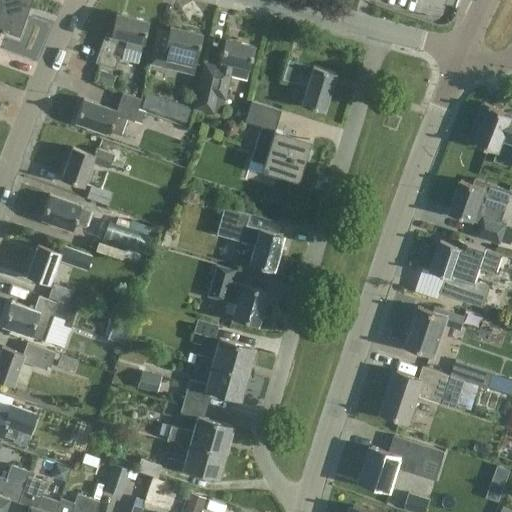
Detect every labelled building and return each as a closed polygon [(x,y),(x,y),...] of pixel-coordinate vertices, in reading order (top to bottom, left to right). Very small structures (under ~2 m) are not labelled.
[(27,4),(30,5),(31,0),(0,0),(0,30),(6,33),(7,31),(16,35),(27,4)] [(142,41),(147,20),(116,13),(111,33),(105,32),(95,60),(115,67),(119,55),(111,53),(118,35),(127,37),(124,46),(140,50),(142,40),(142,41)] [(197,56),(202,34),(170,25),(170,26),(169,31),(161,29),(158,28),(150,63),(167,67),(169,58),(194,64),(197,56)] [(245,80),(254,45),(225,38),(218,65),(203,61),(193,108),(213,113),(216,97),(225,99),(231,76),(245,80)] [(301,103),(323,110),(335,72),(288,58),(281,80),(294,83),(297,73),(309,76),(301,103)] [(114,74),(99,69),(95,80),(110,85),(114,74)] [(133,121),(140,98),(122,92),(116,110),(82,98),(74,121),(109,133),(110,129),(120,133),(126,118),(133,121)] [(261,169),(297,180),(308,145),(281,137),(283,131),(275,128),(281,109),(251,100),(245,120),(260,125),(250,159),(263,163),(261,169)] [(511,117),(511,114),(511,112),(484,102),(470,139),(498,150),(503,137),(511,140),(511,117)] [(175,103),(170,118),(184,122),(189,107),(175,103)] [(238,130),(237,124),(232,120),(227,121),(223,126),(224,132),(229,135),(235,134),(238,130)] [(107,168),(112,154),(95,147),(92,154),(72,146),(60,177),(82,185),(90,161),(107,168)] [(511,191),(511,190),(483,180),(481,186),(461,179),(450,212),(481,222),(477,233),(500,241),(507,221),(502,220),(511,191)] [(86,196),(108,204),(112,192),(91,184),(86,196)] [(73,222),(85,226),(90,211),(79,207),(80,205),(48,194),(39,218),(71,229),(73,222)] [(249,262),(272,269),(282,235),(272,232),(275,221),(223,207),(215,233),(231,238),(232,235),(240,238),(239,240),(254,245),(249,262)] [(108,220),(102,241),(141,253),(147,233),(108,220)] [(483,306),(488,293),(490,284),(476,279),(480,267),(495,273),(502,253),(464,240),(462,246),(440,238),(430,269),(446,275),(440,292),(483,306)] [(35,244),(25,273),(47,281),(55,258),(87,269),(91,256),(60,245),(58,252),(35,244)] [(231,317),(256,324),(266,291),(230,281),(233,270),(215,264),(207,295),(235,303),(231,317)] [(66,305),(67,303),(71,290),(52,283),(47,299),(66,305)] [(77,307),(67,303),(66,305),(47,299),(37,295),(32,308),(10,300),(2,323),(29,333),(32,323),(46,328),(50,315),(62,319),(60,324),(69,328),(77,307)] [(488,315),(505,320),(508,309),(492,304),(488,315)] [(460,329),(463,318),(464,316),(438,307),(437,311),(417,305),(404,343),(435,353),(445,324),(460,329)] [(193,331),(213,337),(217,324),(196,318),(193,331)] [(114,319),(107,338),(124,344),(130,325),(114,319)] [(211,363),(246,373),(253,347),(218,338),(212,359),(196,354),(193,363),(210,367),(211,363)] [(26,341),(21,353),(0,345),(0,379),(11,383),(20,360),(48,370),(54,351),(26,341)] [(56,365),(72,371),(77,359),(55,351),(53,357),(58,359),(56,365)] [(455,359),(450,374),(488,386),(493,371),(463,362),(455,359)] [(183,399),(205,405),(209,390),(239,399),(246,373),(211,363),(210,367),(205,383),(189,379),(183,399)] [(396,370),(382,412),(409,421),(418,395),(440,402),(455,407),(461,391),(465,379),(450,374),(423,365),(419,377),(396,370)] [(161,376),(141,370),(136,386),(156,392),(161,376)] [(224,451),(231,426),(202,417),(205,405),(183,399),(179,414),(195,418),(192,431),(170,425),(166,439),(171,441),(187,446),(189,441),(224,451)] [(0,434),(2,435),(15,440),(20,428),(27,430),(33,413),(9,404),(6,413),(0,410),(0,434)] [(445,450),(426,444),(394,435),(390,450),(372,445),(362,478),(391,488),(397,468),(436,480),(445,450)] [(189,441),(187,446),(183,461),(166,457),(164,467),(182,472),(183,467),(217,477),(224,451),(189,441)] [(101,453),(86,448),(82,461),(97,466),(101,453)] [(136,469),(156,476),(161,464),(140,457),(136,469)] [(103,489),(119,495),(129,469),(113,463),(103,489)] [(4,479),(0,477),(0,511),(1,511),(7,496),(17,500),(26,475),(27,475),(29,470),(11,464),(6,478),(5,477),(4,479)] [(65,480),(69,468),(57,464),(53,476),(65,480)] [(498,501),(511,469),(498,464),(486,496),(498,501)] [(44,481),(27,475),(26,475),(17,500),(28,504),(25,511),(54,511),(59,500),(40,494),(44,481)] [(74,502),(60,497),(59,500),(54,511),(94,511),(99,500),(77,492),(74,502)] [(415,511),(426,511),(431,498),(409,492),(404,508),(415,511)] [(197,511),(200,511),(205,499),(189,493),(184,507),(197,511)] [(139,511),(141,507),(132,503),(128,511),(139,511)] [(383,511),(353,503),(350,511),(383,511)]
